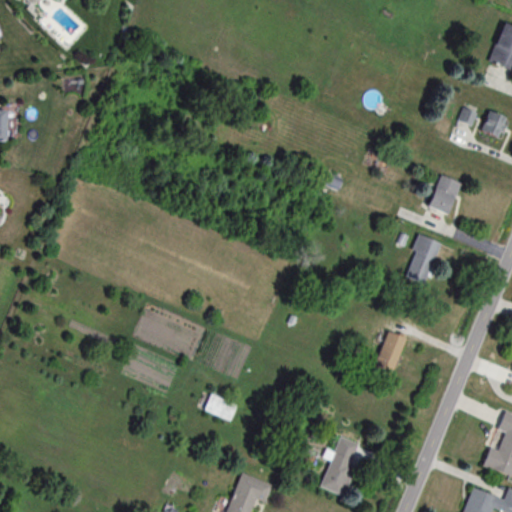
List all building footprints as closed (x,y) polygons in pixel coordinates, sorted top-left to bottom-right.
[(511,26),(504,23),(488,61),(511,71),(511,26)] [(471,126),(476,113),(463,107),(457,120),(471,126)] [(497,138),(506,118),(489,110),(480,129),(497,138)] [(336,190),(342,177),(330,171),(324,184),(336,190)] [(427,207),(449,214),(460,182),(438,175),(427,207)] [(425,284),(440,243),(417,235),(402,276),(425,284)] [(406,339),(387,330),(370,366),(389,375),(406,339)] [(229,422),(236,405),(210,394),(203,410),(229,422)] [(511,477),(511,475),(511,414),(504,412),(497,429),(505,432),(498,451),(489,447),(481,466),(511,477)] [(319,488),(342,496),(360,445),(338,437),(333,451),(325,449),(322,458),(329,461),(319,488)] [(259,511),(269,483),(238,473),(224,511),(259,511)] [(511,511),(511,490),(507,488),(503,499),(470,488),(462,511),(489,511),(491,509),(501,511),(511,511)]
